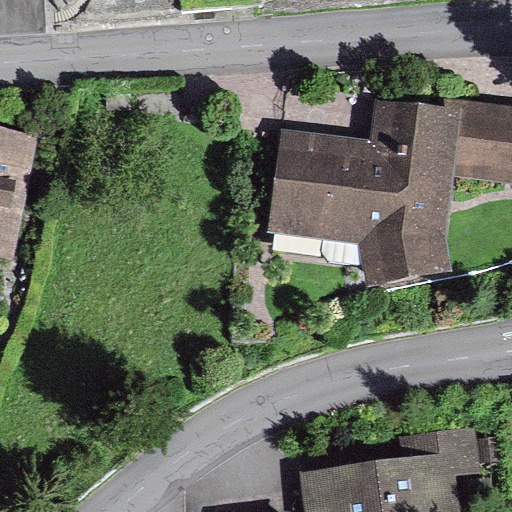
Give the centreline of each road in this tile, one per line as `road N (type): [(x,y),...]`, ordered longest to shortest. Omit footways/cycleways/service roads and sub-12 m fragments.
road 1 (residential): [(511,18),(0,61)]
road 2 (residential): [(111,511),(211,435),(292,389),(397,363),(511,349)]
